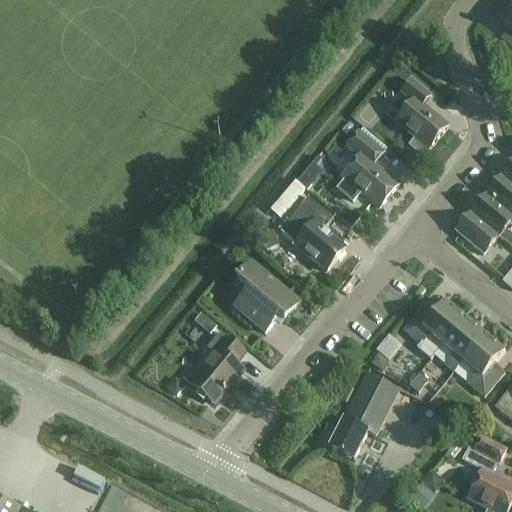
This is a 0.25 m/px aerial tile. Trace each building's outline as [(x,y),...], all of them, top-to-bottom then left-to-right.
[(501,43),(511,52),(511,10),(501,24),(510,32),(501,43)] [(430,99),(412,84),(402,96),(413,105),(396,126),(415,141),(408,149),(422,160),(448,130),(423,108),(430,99)] [(355,206),(362,197),(379,211),(400,187),(374,167),(383,156),(359,135),(347,150),(360,160),(343,181),(345,183),(338,192),(355,206)] [(511,168),(502,180),(511,188),(511,168)] [(302,179),(297,185),(306,193),(312,187),(302,179)] [(511,188),(502,180),(487,198),(511,219),(511,188)] [(472,217),(499,239),(511,250),(511,237),(505,232),(511,223),(511,219),(487,198),(472,217)] [(326,275),(346,252),(324,233),(334,221),(309,200),(289,224),(306,237),(296,249),(326,275)] [(499,239),(472,217),(456,236),(483,258),(499,239)] [(285,325),(300,307),(252,267),(237,285),(249,295),(235,311),(265,337),(279,320),(285,325)] [(511,292),(511,272),(502,285),(511,292)] [(432,362),(442,349),(465,322),(445,305),(434,318),(424,309),(404,334),(419,346),(416,349),(432,362)] [(465,322),(442,349),(453,358),(445,368),(454,376),(462,365),(485,338),(465,322)] [(236,368),(245,356),(221,335),(207,352),(215,358),(190,387),(215,408),(243,374),(236,368)] [(462,365),(454,376),(466,386),(484,401),(505,376),(495,368),(505,355),(485,338),(462,365)] [(329,451),(354,463),(368,437),(375,441),(399,394),(367,377),(329,451)] [(418,397),(428,385),(419,377),(409,389),(418,397)] [(511,390),(495,411),(511,425),(511,390)] [(482,440),(475,454),(499,467),(506,453),(482,440)] [(511,488),(483,473),(467,502),(485,511),(508,511),(511,507),(511,488)] [(113,474),(98,508),(106,511),(116,511),(129,481),(113,474)] [(433,497),(424,489),(412,504),(420,511),(433,497)] [(0,511),(19,511),(0,501),(0,511)]
